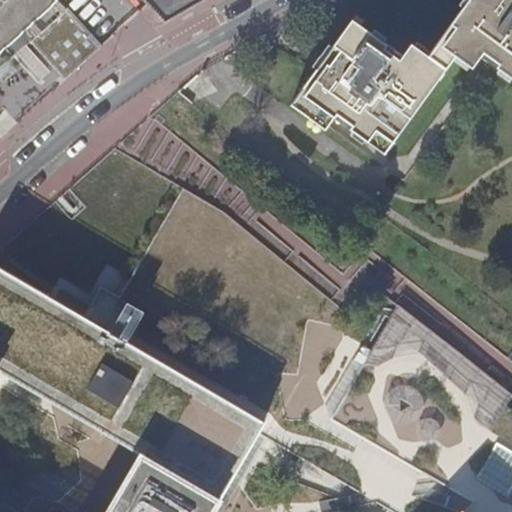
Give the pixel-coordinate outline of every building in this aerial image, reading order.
[(0,0),(0,45),(42,8),(39,4),(43,0),(0,0)] [(144,0),(147,3),(157,13),(148,21),(156,29),(164,22),(202,0),(144,0)] [(328,125),(337,112),(341,107),(348,112),(345,117),(389,149),(458,52),(473,62),(483,50),(487,44),(504,56),(499,62),(511,70),(511,0),(466,0),(430,50),(414,40),(405,51),(402,56),(385,44),(389,39),(363,22),(367,17),(359,12),(355,18),(353,17),(294,100),(328,125)] [(28,41),(62,79),(101,44),(66,7),(28,41)] [(405,51),(389,39),(385,44),(402,56),(405,51)] [(487,44),(483,50),(499,62),(504,56),(487,44)] [(341,107),(337,112),(345,117),(348,112),(341,107)] [(0,266),(0,511),(462,511),(461,511),(460,511),(208,511),(254,433),(170,367),(93,322),(0,266)] [(170,367),(254,433),(261,421),(170,367)] [(490,430),(511,442),(511,407),(506,404),(490,430)] [(476,476),(507,495),(511,486),(511,449),(497,441),(476,476)]
